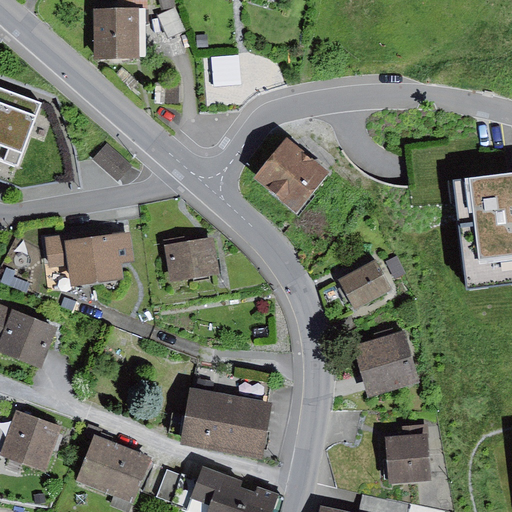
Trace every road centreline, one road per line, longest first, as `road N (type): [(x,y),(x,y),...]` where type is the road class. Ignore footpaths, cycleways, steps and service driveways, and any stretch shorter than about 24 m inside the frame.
road 1 (residential): [(210,188),(259,124),(283,110),(412,96),(511,112)]
road 2 (residential): [(295,494),(0,392)]
road 3 (tertiary): [(210,188),(0,7)]
road 4 (tertiary): [(318,372),(315,330),(277,252),(210,188)]
road 5 (residential): [(210,188),(0,215)]
road 6 (tertiary): [(295,494),(318,372)]
road 7 (residential): [(318,372),(196,351)]
